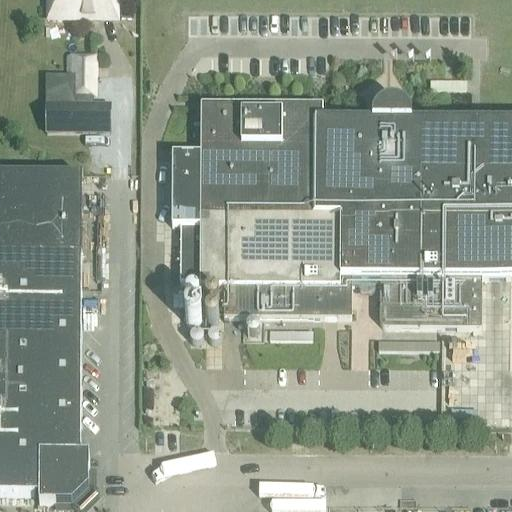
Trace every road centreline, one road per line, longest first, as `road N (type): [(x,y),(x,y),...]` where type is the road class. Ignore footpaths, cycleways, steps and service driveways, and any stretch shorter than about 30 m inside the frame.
road 1 (unknown): [(248,472),(206,404),(159,294),(154,184),(173,84),(206,53),(446,51)]
road 2 (unknown): [(136,471),(116,418),(124,263),(119,55)]
road 3 (unclassified): [(118,471),(511,476)]
